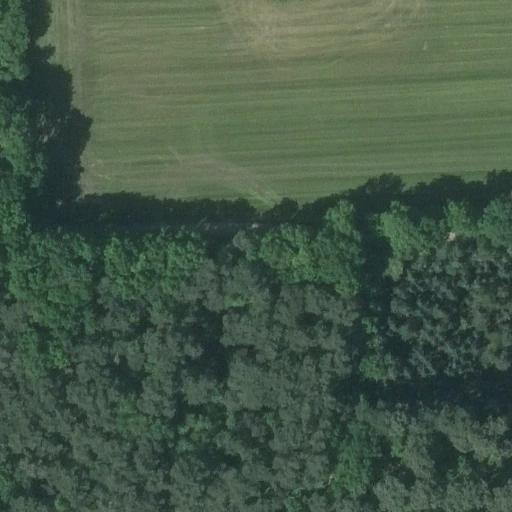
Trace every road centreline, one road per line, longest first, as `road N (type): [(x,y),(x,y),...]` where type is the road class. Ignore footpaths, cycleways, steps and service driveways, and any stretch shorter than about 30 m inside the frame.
road 1 (track): [(374,237),(154,235),(0,245)]
road 2 (track): [(330,511),(374,237)]
road 3 (track): [(511,233),(374,237)]
